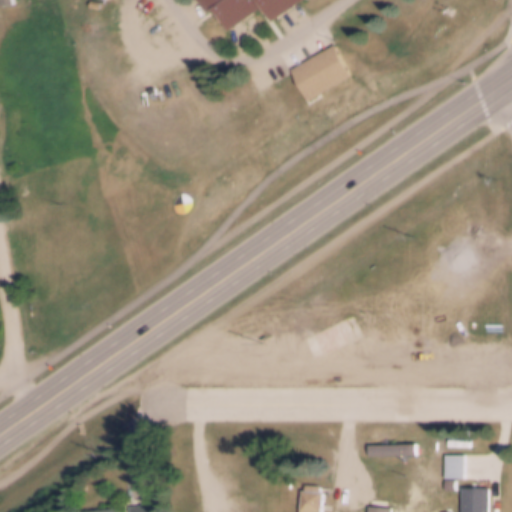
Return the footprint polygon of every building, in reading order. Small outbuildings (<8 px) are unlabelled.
[(200,0),(209,13),(213,9),(229,32),(262,9),(271,23),(304,0),(200,0)] [(290,66),(332,42),(350,72),(307,97),(290,66)] [(301,338),(311,363),(357,343),(347,319),(301,338)] [(367,441),(417,440),(417,452),(368,453),(367,441)] [(444,451),(465,451),(465,475),(444,475),(444,451)] [(305,488),(306,481),(321,482),(320,489),(324,489),(322,511),(301,510),(302,487),(305,488)] [(463,511),(463,484),(490,484),(490,511),(463,511)] [(131,511),(130,503),(151,500),(152,511),(131,511)] [(368,511),(369,503),(392,505),(391,511),(368,511)]
